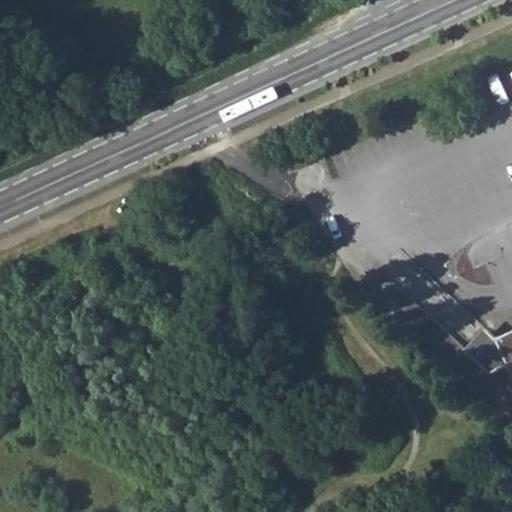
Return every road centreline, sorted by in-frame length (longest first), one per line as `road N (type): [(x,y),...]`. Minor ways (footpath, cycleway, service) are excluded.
road 1 (tertiary): [(0,207),(448,0)]
road 2 (unknown): [(408,242),(461,293),(511,291)]
